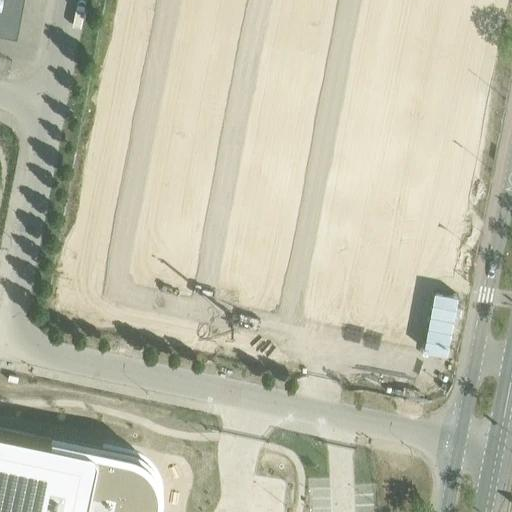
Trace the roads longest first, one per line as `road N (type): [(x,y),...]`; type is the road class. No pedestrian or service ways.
road 1 (unclassified): [(457,442),(37,351),(22,341),(15,299),(51,106)]
road 2 (unclassified): [(511,167),(475,350)]
